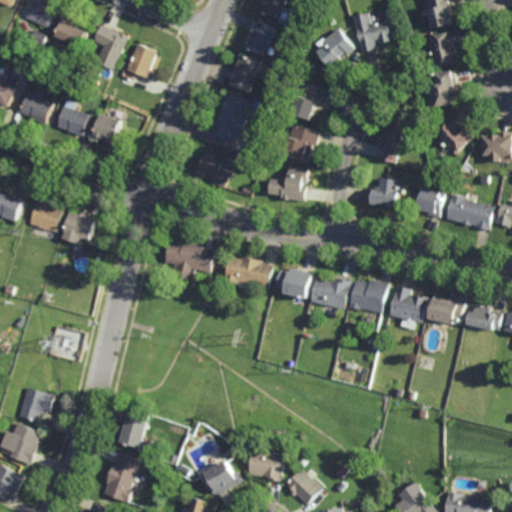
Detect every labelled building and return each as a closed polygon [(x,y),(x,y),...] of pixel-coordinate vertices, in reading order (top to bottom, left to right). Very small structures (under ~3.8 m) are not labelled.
[(50,25),(27,14),(34,0),(54,0),(61,3),(50,25)] [(287,0),(282,15),(262,8),(264,0),(287,0)] [(435,24),(432,5),(431,0),(455,0),(456,2),(454,3),(457,20),(435,24)] [(83,12),(78,22),(91,28),(84,44),(59,33),(64,20),(61,19),(67,5),(83,12)] [(374,22),(392,18),(394,33),(395,33),(396,37),(386,39),(387,41),(382,42),(381,36),(377,37),(379,47),(365,50),(363,39),(361,26),(360,26),(357,12),(365,10),(372,10),(374,22)] [(266,52),(247,44),(259,16),(278,24),(266,52)] [(118,68),(100,60),(107,43),(98,39),(105,23),(133,35),(118,68)] [(351,51),(349,48),(342,53),(344,57),(333,66),(319,48),(330,40),(327,37),(342,25),(358,46),(351,51)] [(462,50),(463,50),(465,59),(453,61),(439,64),(432,33),(465,26),(468,41),(461,43),(462,50)] [(150,77),(131,70),(133,66),(132,65),(133,61),(135,61),(142,42),(160,49),(150,77)] [(274,54),(269,52),(271,46),(277,48),(274,54)] [(251,89),(232,81),(243,52),(263,60),(251,89)] [(41,74),(36,71),(38,66),(44,69),(41,74)] [(440,105),(433,74),(433,72),(456,67),(461,90),(459,91),(461,100),(440,105)] [(11,105),(0,99),(0,77),(20,86),(11,105)] [(75,87),(68,85),(71,79),(77,81),(75,87)] [(327,103),(319,100),(313,117),(296,110),(297,107),(295,106),(305,80),(332,90),(327,103)] [(246,123),(244,122),(242,128),(241,127),(236,140),(217,132),(222,121),(219,120),(231,89),(252,97),(247,109),(251,111),(246,123)] [(48,123),(33,116),(34,115),(23,111),(31,91),(57,102),(48,123)] [(86,135),(71,130),(72,129),(61,125),(67,105),(93,113),(86,135)] [(471,118),(466,123),(467,124),(465,126),(466,128),(469,125),(478,136),(458,154),(436,130),(461,107),(471,118)] [(124,131),(126,127),(131,128),(129,133),(130,133),(126,147),(108,141),(108,139),(105,139),(106,137),(98,135),(106,112),(126,118),(122,131),(124,131)] [(318,143),(314,142),(309,159),(289,153),(289,152),(288,152),(297,122),(322,130),(318,143)] [(405,138),(410,139),(408,146),(404,145),(401,156),(399,156),(398,161),(381,157),(384,145),(381,144),(384,129),(393,131),(394,126),(407,130),(405,138)] [(511,160),(496,160),(496,154),(488,154),(488,133),(496,133),(495,132),(505,132),(505,130),(511,130),(511,160)] [(284,155),(275,153),(279,141),(287,143),(284,155)] [(226,187),(214,180),(220,169),(219,168),(215,175),(208,171),(206,175),(198,170),(211,148),(227,158),(225,161),(237,168),(226,187)] [(309,181),(305,181),(305,184),(308,185),(306,199),(298,198),(297,197),(293,197),(293,198),(286,197),(287,196),(284,196),(285,193),(272,191),(274,176),(291,179),(293,163),(310,166),(309,181)] [(401,182),(400,182),(399,190),(400,190),(398,206),(370,202),(372,188),(375,189),(375,187),(377,187),(377,185),(382,185),(383,176),(392,176),(401,179),(401,182)] [(251,193),(244,190),(245,185),(252,188),(251,193)] [(445,192),(449,193),(444,216),(421,211),(422,208),(413,206),(417,188),(426,191),(427,185),(445,189),(445,192)] [(18,220),(5,216),(5,214),(0,212),(0,192),(1,190),(26,199),(18,220)] [(493,228),(478,225),(478,224),(473,223),(473,224),(465,222),(465,221),(451,218),(456,196),(455,196),(456,192),(469,195),(469,198),(498,205),(493,228)] [(59,230),(51,227),(50,229),(41,226),(41,224),(33,221),(39,200),(53,204),(52,205),(66,209),(59,230)] [(511,225),(509,225),(509,223),(500,221),(501,216),(502,216),(505,202),(511,204),(511,225)] [(100,218),(94,239),(84,236),(82,242),(67,237),(74,211),(100,218)] [(187,242),(187,240),(206,244),(205,246),(218,249),(213,271),(194,267),(192,275),(179,272),(181,264),(169,261),(174,239),(187,242)] [(244,257),(245,254),(265,259),(265,262),(277,265),(272,287),(241,280),(241,282),(228,279),(234,254),(244,257)] [(315,272),(309,297),(288,292),(289,288),(280,286),(285,268),(293,270),(294,267),(315,272)] [(338,279),(339,277),(354,281),(354,284),(353,284),(347,308),(314,301),(320,275),(338,279)] [(392,283),(385,312),(363,307),(363,309),(352,306),(353,303),(354,303),(359,279),(372,282),(373,278),(392,283)] [(14,293),(7,291),(9,284),(16,286),(14,293)] [(426,296),(426,295),(431,296),(426,321),(394,315),(400,285),(415,288),(414,294),(426,296)] [(50,302),(43,300),(45,292),(52,294),(50,302)] [(464,324),(433,317),(438,294),(469,301),(464,324)] [(267,304),(258,301),(260,295),(268,297),(267,304)] [(487,305),(487,304),(494,306),(494,309),(506,312),(502,330),(486,327),(486,328),(477,326),(478,325),(471,323),(474,310),(478,311),(479,304),(487,305)] [(372,325),(365,322),(368,316),(375,319),(372,325)] [(52,410),(45,408),(44,413),(41,412),(39,419),(21,414),(29,386),(56,394),(52,410)] [(144,446),(124,441),(131,413),(151,418),(144,446)] [(38,443),(40,444),(33,463),(13,455),(15,450),(1,445),(7,429),(15,432),(19,422),(42,431),(38,443)] [(286,481),(270,478),(270,476),(253,473),(256,449),(290,454),(286,478),(287,478),(286,481)] [(134,488),(136,488),(131,502),(108,493),(112,482),(110,481),(117,462),(119,463),(123,452),(144,460),(134,488)] [(238,474),(242,472),(247,480),(219,497),(206,475),(230,461),(238,474)] [(19,490),(12,487),(11,490),(9,489),(5,497),(0,494),(0,464),(1,462),(27,475),(19,490)] [(310,504),(299,494),(298,495),(294,491),(296,489),(291,484),(305,469),(325,489),(310,504)] [(479,488),(479,480),(487,480),(488,488),(479,488)] [(343,491),(339,487),(344,482),(348,485),(343,491)] [(402,511),(398,506),(406,500),(402,495),(419,482),(440,511),(402,511)] [(495,500),(493,511),(449,511),(452,497),(453,497),(454,492),(465,493),(465,496),(495,500)] [(194,511),(199,497),(219,503),(216,511),(194,511)] [(121,511),(97,511),(102,502),(121,511)]
